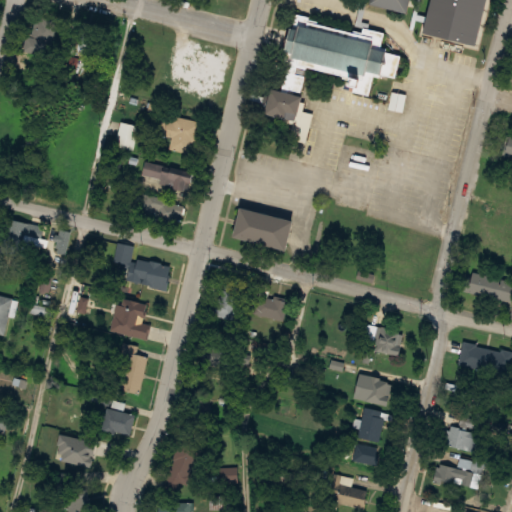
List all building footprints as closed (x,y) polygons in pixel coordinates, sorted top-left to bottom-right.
[(408,0),(406,13),(367,4),(367,0),(408,0)] [(487,0),(476,48),(420,35),(428,0),(487,0)] [(303,18),(357,31),(358,23),(386,30),(382,49),(403,54),(396,83),(376,78),(371,97),(343,90),(346,76),(304,66),(299,88),(278,83),(284,58),(278,57),(285,27),(292,28),(293,23),(301,25),(303,18)] [(76,48),(91,54),(101,26),(86,21),(76,48)] [(55,33),(33,22),(20,47),(43,58),(55,33)] [(297,94),(264,89),(260,113),(292,119),(297,94)] [(174,137),(171,150),(194,155),(202,122),(176,116),(174,123),(165,121),(161,135),(174,137)] [(134,150),(139,126),(121,122),(116,146),(134,150)] [(143,179),(195,190),(198,175),(146,164),(143,179)] [(511,183),(484,183),(484,201),(511,201),(511,183)] [(182,207),(152,195),(144,215),(174,228),(182,207)] [(286,218),(232,207),(226,237),(279,248),(286,218)] [(32,225),(9,217),(0,240),(0,250),(20,257),(32,225)] [(493,236),(506,239),(508,230),(480,224),(476,243),(491,246),(493,236)] [(131,280),(168,292),(176,268),(139,256),(131,280)] [(412,283),(416,263),(384,257),(381,276),(412,283)] [(511,276),(467,275),(466,295),(511,297),(511,276)] [(234,320),(242,288),(220,283),(213,315),(234,320)] [(0,333),(6,335),(14,299),(0,295),(0,333)] [(258,319),(286,315),(283,296),(255,301),(258,319)] [(112,332),(143,340),(152,305),(121,297),(112,332)] [(459,364),(510,375),(511,364),(511,351),(464,341),(459,364)] [(237,365),(235,346),(201,350),(203,369),(237,365)] [(148,356),(126,351),(118,390),(140,394),(148,356)] [(391,401),(389,376),(365,378),(366,403),(391,401)] [(205,417),(210,393),(190,389),(185,413),(205,417)] [(379,441),(387,412),(365,407),(358,436),(379,441)] [(103,431),(132,439),(138,415),(109,408),(103,431)] [(479,431),(448,426),(445,446),(476,451),(479,431)] [(164,476),(183,485),(200,445),(180,437),(164,476)] [(374,446),(357,445),(357,459),(374,460),(374,446)] [(473,486),(476,471),(437,463),(434,479),(473,486)] [(237,467),(215,467),(215,482),(237,482),(237,467)] [(336,501),(363,506),(366,489),(352,487),(354,478),(341,475),(336,501)] [(71,508),(71,511),(92,511),(93,496),(61,496),(61,508),(71,508)] [(211,496),(211,501),(221,501),(221,507),(230,507),(230,496),(211,496)] [(154,501),(153,511),(190,511),(191,501),(154,501)]
